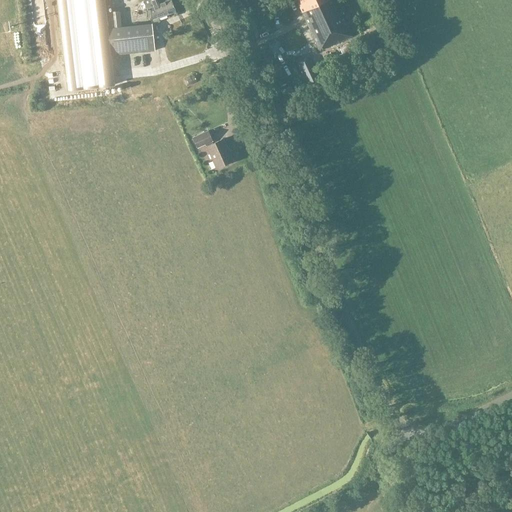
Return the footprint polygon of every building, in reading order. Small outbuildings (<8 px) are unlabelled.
[(118,12),(105,13),(103,0),(57,0),(66,90),(114,85),(110,55),(153,50),(151,24),(120,27),(118,12)] [(150,10),(150,21),(175,12),(170,0),(167,0),(159,3),(158,0),(142,0),(147,10),(150,10)] [(295,0),(319,51),(351,36),(335,1),(335,0),(295,0)] [(339,49),(347,65),(362,58),(354,42),(339,49)] [(45,46),(42,45),(40,50),(36,48),(34,55),(43,57),(45,46)] [(308,55),(295,60),(307,88),(320,82),(308,55)] [(337,69),(333,60),(325,64),(330,72),(337,69)] [(186,86),(196,82),(193,75),(190,77),(189,76),(183,79),(186,86)] [(212,143),(207,131),(192,138),(196,148),(204,144),(215,169),(232,161),(222,139),(212,143)]
